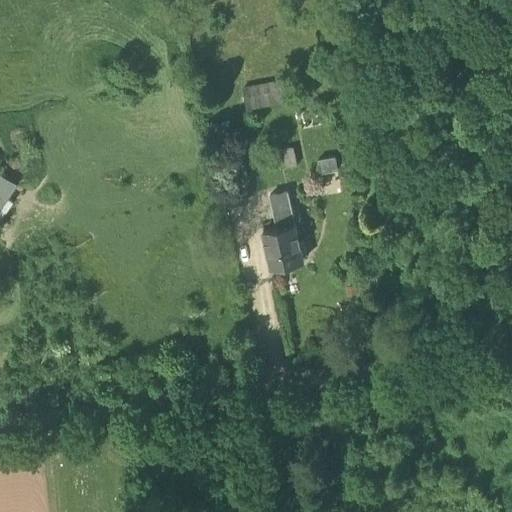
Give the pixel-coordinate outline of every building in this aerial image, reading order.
[(243,88),(247,108),(286,99),(282,80),(243,88)] [(296,91),(298,102),(316,99),(313,81),(304,83),(305,89),(296,91)] [(221,130),(223,142),(232,140),(230,128),(221,130)] [(284,150),(287,167),(298,165),(294,147),(284,150)] [(314,160),(317,173),(337,170),(334,156),(314,160)] [(15,186),(1,176),(0,177),(0,207),(6,198),(15,186)] [(269,195),(276,227),(295,223),(288,191),(269,195)] [(0,220),(13,202),(6,198),(0,207),(0,220)] [(299,205),(301,217),(311,215),(308,203),(299,205)] [(299,240),(295,223),(276,227),(264,230),(272,267),(303,260),(302,253),(306,252),(303,239),(299,240)]
